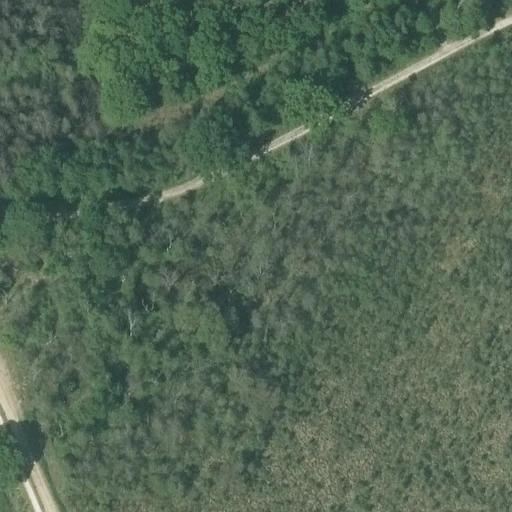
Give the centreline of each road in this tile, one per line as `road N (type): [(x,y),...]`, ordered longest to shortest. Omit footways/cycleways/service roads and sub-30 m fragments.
road 1 (track): [(511,20),(207,181),(137,204),(0,227)]
road 2 (track): [(0,396),(49,511)]
